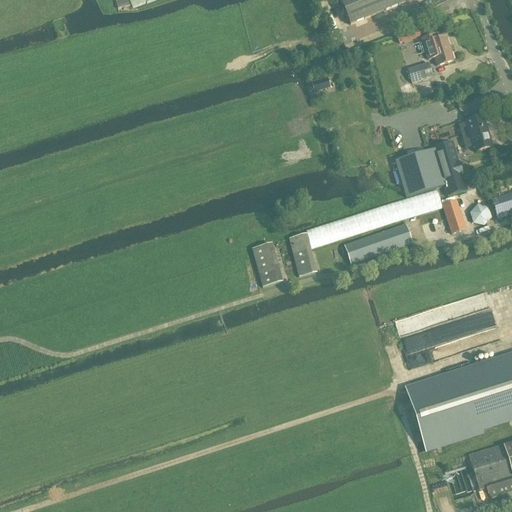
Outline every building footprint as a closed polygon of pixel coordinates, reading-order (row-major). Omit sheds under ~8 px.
[(128,0),(132,9),(146,4),(146,5),(147,5),(158,0),(128,0)] [(339,0),(350,26),(405,4),(403,0),(339,0)] [(437,41),(435,36),(421,40),(427,62),(434,60),(436,68),(454,63),(446,38),(437,41)] [(428,64),(407,71),(411,85),(432,78),(428,64)] [(327,79),(311,83),(312,86),(314,93),(329,89),(327,79)] [(483,117),(464,123),(468,136),(470,135),(475,154),(492,149),(483,117)] [(435,152),(396,163),(407,197),(444,186),(447,195),(466,189),(467,189),(453,144),(452,144),(434,150),(435,152)] [(511,186),(508,187),(510,195),(492,202),(497,221),(511,216),(511,186)] [(488,209),(477,207),(469,215),(473,225),(484,228),(491,220),(488,209)] [(456,216),(446,219),(451,236),(462,233),(456,216)] [(412,246),(405,226),(344,247),(351,267),(412,246)] [(307,236),(288,240),(292,256),(311,251),(307,236)] [(277,279),(260,283),(262,289),(279,285),(277,279)] [(511,354),(404,389),(424,450),(511,421),(511,354)] [(511,443),(503,447),(503,446),(468,457),(479,493),(486,490),(489,497),(491,500),(511,493),(511,443)]
